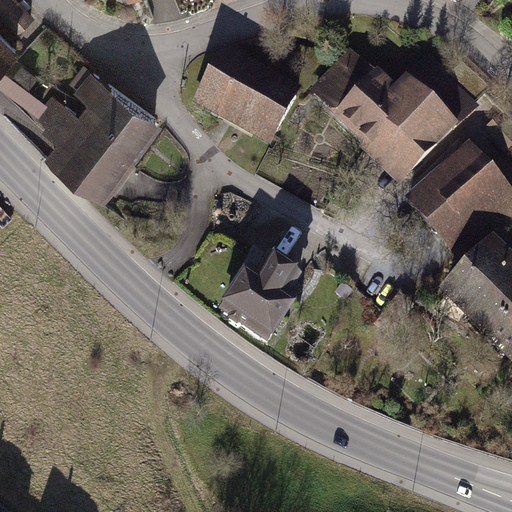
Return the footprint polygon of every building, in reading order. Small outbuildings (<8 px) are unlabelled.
[(32,21),(11,0),(0,0),(0,20),(15,36),(32,21)] [(0,74),(17,57),(0,40),(0,74)] [(297,87),(219,45),(189,101),(267,143),(297,87)] [(346,50),(306,91),(328,111),(326,113),(359,144),(355,149),(397,189),(476,107),(423,57),(393,89),(374,72),(372,74),(346,50)] [(40,106),(0,74),(0,93),(45,129),(40,134),(53,145),(42,159),(100,205),(160,130),(88,74),(69,97),(82,107),(75,116),(49,95),(40,106)] [(466,139),(399,197),(449,254),(511,200),(511,196),(511,195),(511,194),(511,174),(478,136),(470,144),(466,139)] [(511,260),(490,238),(438,290),(511,364),(511,260)] [(298,275),(265,253),(253,270),(246,265),(214,312),(263,345),(295,297),(287,292),(298,275)]
